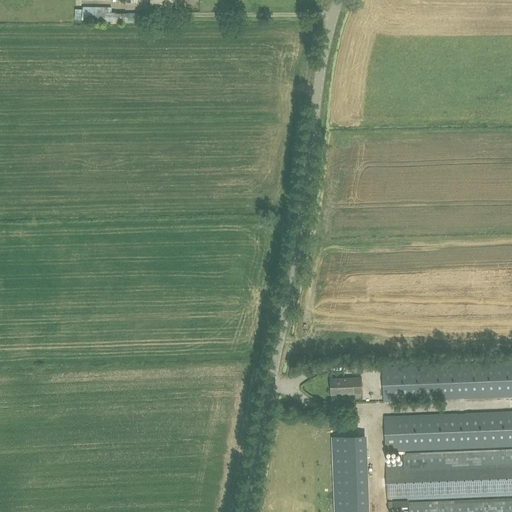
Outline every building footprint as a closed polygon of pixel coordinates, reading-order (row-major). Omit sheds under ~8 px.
[(112,13),(112,7),(82,6),(82,20),(147,21),(147,13),(112,13)] [(511,361),(382,367),(383,402),(511,396),(511,361)] [(330,379),(331,394),(362,393),(361,378),(330,379)] [(511,410),(384,416),(385,451),(511,446),(511,410)] [(333,438),(334,467),(364,466),(363,436),(333,438)] [(511,459),(386,465),(387,500),(467,498),(511,495),(511,459)] [(365,496),(357,496),(358,507),(366,506),(365,496)]
